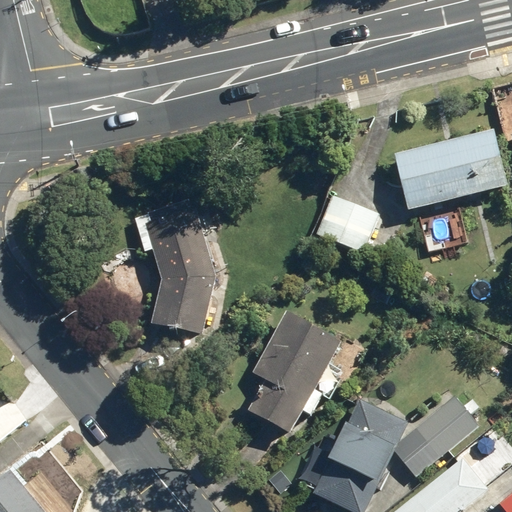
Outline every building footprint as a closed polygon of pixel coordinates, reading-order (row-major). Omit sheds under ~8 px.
[(394,157),(408,215),(508,190),(493,132),(394,157)] [(315,237),(364,257),(379,219),(330,199),(315,237)] [(195,212),(145,227),(161,282),(150,329),(202,341),(215,282),(195,212)] [(296,296),(303,301),(310,293),(303,287),(296,296)] [(370,299),(384,307),(390,296),(375,288),(370,299)] [(310,420),(322,399),(314,394),(341,347),(287,315),(251,377),(263,384),(246,413),(289,438),(302,416),(310,420)] [(248,349),(255,354),(260,347),(253,342),(248,349)] [(414,482),(479,429),(454,399),(399,445),(408,426),(359,402),(313,499),(341,511),(366,511),(394,456),(414,482)] [(396,511),(465,511),(489,494),(462,461),(396,511)] [(0,511),(40,511),(8,473),(4,477),(0,472),(0,511)] [(511,511),(511,500),(500,510),(502,511),(511,511)]
